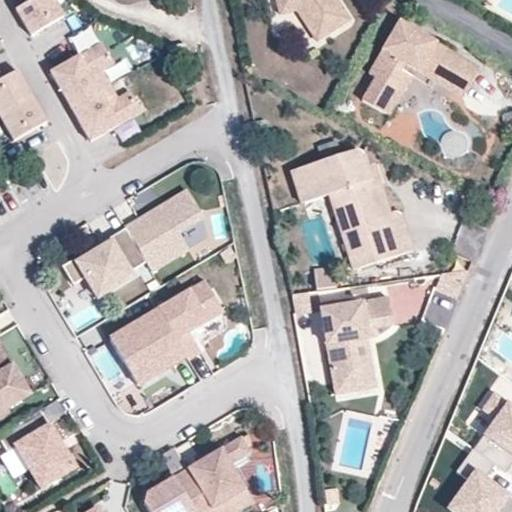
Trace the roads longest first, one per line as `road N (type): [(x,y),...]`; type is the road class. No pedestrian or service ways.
road 1 (residential): [(283,368),(144,435),(119,433),(19,281),(15,264),(33,237)]
road 2 (residential): [(389,511),(511,220)]
road 3 (residential): [(232,121),(283,368)]
road 4 (residential): [(104,195),(5,22),(1,0)]
road 5 (residential): [(104,195),(232,121)]
road 6 (residential): [(283,368),(307,511)]
road 7 (residential): [(209,0),(232,121)]
